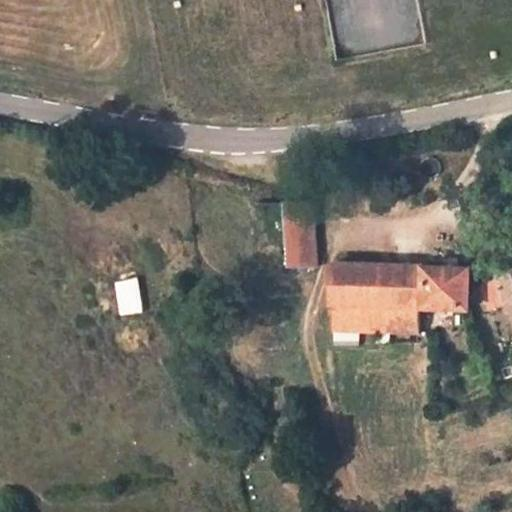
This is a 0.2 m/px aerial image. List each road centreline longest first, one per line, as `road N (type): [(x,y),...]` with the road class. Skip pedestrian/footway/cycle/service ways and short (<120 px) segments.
road 1 (unclassified): [(511,102),(308,142),(264,143),(0,112)]
road 2 (unknown): [(264,143),(315,176),(437,228),(511,174)]
